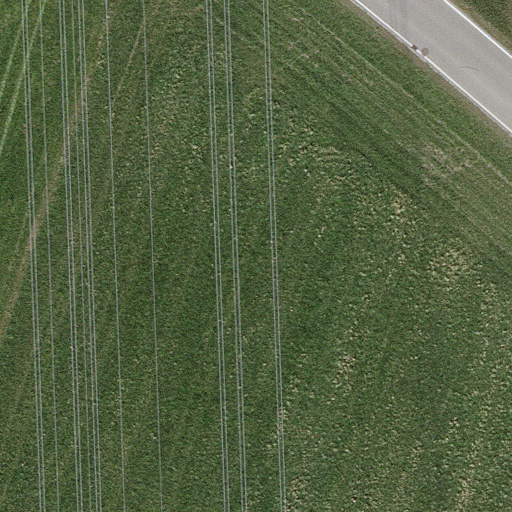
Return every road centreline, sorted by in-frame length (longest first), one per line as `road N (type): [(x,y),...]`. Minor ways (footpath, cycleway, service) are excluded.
road 1 (motorway): [(511,351),(413,511)]
road 2 (tertiary): [(511,92),(398,0)]
